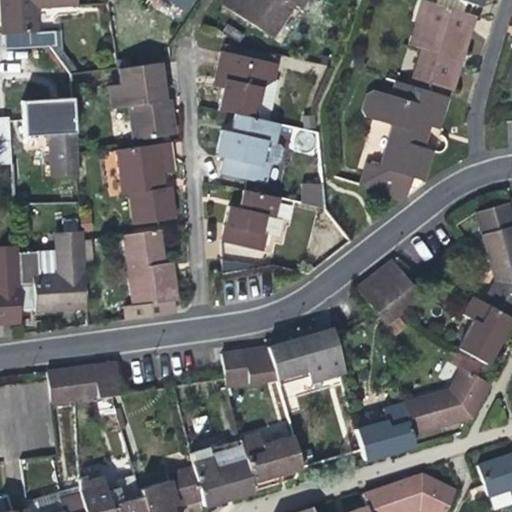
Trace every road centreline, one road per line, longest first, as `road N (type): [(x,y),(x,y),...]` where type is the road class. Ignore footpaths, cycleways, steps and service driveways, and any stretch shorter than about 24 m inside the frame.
road 1 (residential): [(472,176),(292,306),(201,330)]
road 2 (residential): [(201,330),(185,39)]
road 3 (residential): [(201,330),(0,350)]
road 4 (residential): [(501,0),(472,101),(472,176)]
